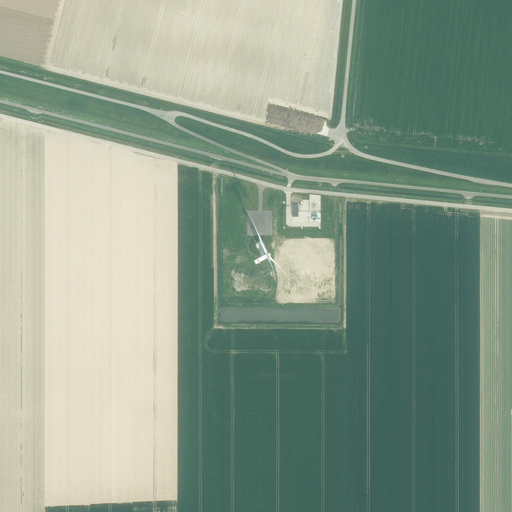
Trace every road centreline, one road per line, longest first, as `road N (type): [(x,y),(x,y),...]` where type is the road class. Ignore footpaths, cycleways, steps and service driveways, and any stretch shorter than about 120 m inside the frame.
road 1 (unclassified): [(511,197),(288,175),(0,101)]
road 2 (track): [(343,137),(324,154),(303,156),(193,117),(168,116),(288,175)]
road 3 (unclassified): [(511,185),(351,148),(342,122),(354,0)]
road 4 (track): [(168,116),(0,71)]
